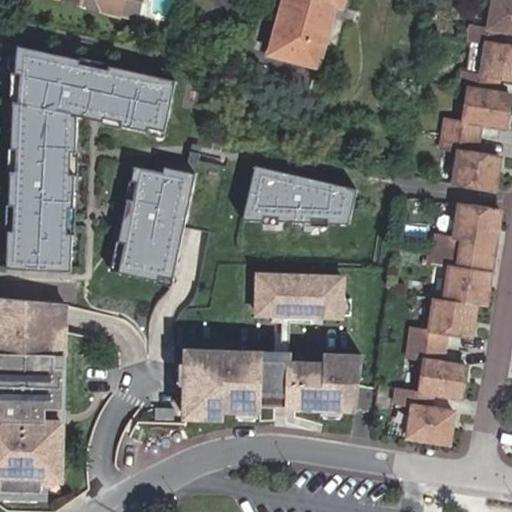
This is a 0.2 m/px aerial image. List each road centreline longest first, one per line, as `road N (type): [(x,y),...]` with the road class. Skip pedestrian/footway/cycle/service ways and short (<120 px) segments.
road 1 (residential): [(480,476),(244,449),(183,467),(108,511)]
road 2 (residential): [(480,476),(511,271)]
